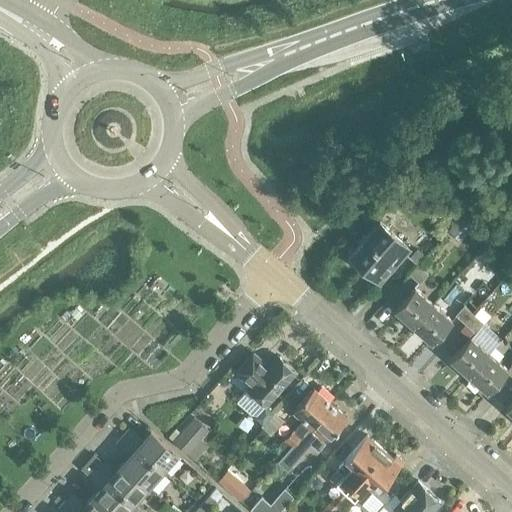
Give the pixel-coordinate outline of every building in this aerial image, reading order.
[(461,217),(459,220),(449,231),(460,240),(472,227),(461,217)] [(380,220),(379,221),(351,252),(380,278),(408,246),(380,220)] [(422,260),(413,252),(409,256),(418,263),(422,260)] [(420,283),(429,273),(418,263),(409,273),(420,283)] [(395,307),(414,324),(433,302),(415,286),(395,307)] [(472,296),(464,305),(484,322),(490,315),(480,306),(482,305),(472,296)] [(433,302),(414,324),(432,341),(452,319),(456,314),(445,303),(440,308),(433,302)] [(484,322),(464,305),(456,314),(475,332),(484,322)] [(451,357),(469,374),(489,352),(471,336),(451,357)] [(252,384),(247,388),(265,404),(295,371),(278,355),(268,365),(253,352),(236,370),(252,384)] [(489,352),(469,374),(488,391),(508,369),(489,352)] [(310,423),(329,401),(312,386),(293,408),(304,418),(295,428),(294,427),(285,438),(291,444),(301,433),(310,423)] [(326,439),(346,416),(329,401),(310,423),(301,433),(291,444),(292,445),(299,451),(308,441),(317,449),(325,439),(326,439)] [(171,440),(195,460),(208,444),(200,438),(209,429),(193,415),(171,440)] [(151,427),(150,428),(142,438),(129,427),(123,433),(163,469),(178,452),(151,427)] [(163,469),(123,433),(117,441),(129,452),(121,461),(148,485),(163,469)] [(344,491),(382,449),(366,434),(338,466),(345,472),(336,483),(344,491)] [(289,463),(298,453),(291,446),(281,457),(289,463)] [(396,454),(392,458),(382,449),(344,491),(354,499),(356,496),(373,511),(388,496),(378,487),(403,460),(396,454)] [(148,485),(121,461),(113,470),(100,459),(94,465),(134,501),(148,485)] [(242,498),(254,486),(230,464),(219,477),(242,498)] [(134,501),(94,465),(88,472),(101,484),(93,493),(113,511),(139,511),(142,509),(134,501)] [(399,511),(429,511),(440,500),(418,480),(400,499),(392,492),(388,496),(373,511),(395,511),(398,510),(399,511)] [(259,511),(289,511),(283,506),(296,492),(286,483),(271,499),(263,492),(251,504),(259,511)] [(113,511),(93,493),(86,502),(72,490),(65,497),(81,511),(113,511)] [(200,503),(207,509),(215,500),(208,494),(200,503)] [(81,511),(65,497),(59,504),(68,511),(81,511)] [(200,503),(191,511),(204,511),(207,509),(200,503)]
